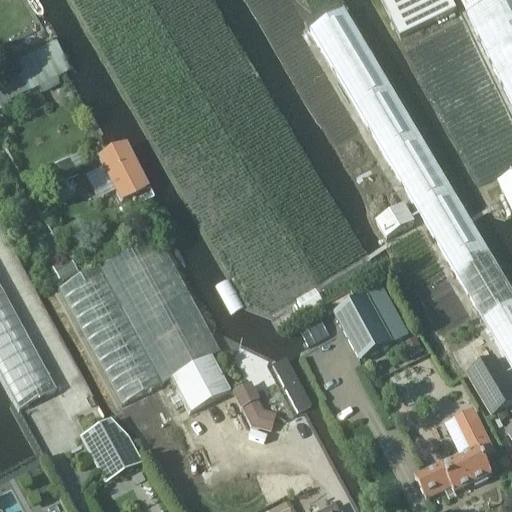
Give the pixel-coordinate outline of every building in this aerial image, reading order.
[(456,12),(450,0),(380,0),(400,39),(456,12)] [(511,0),(459,0),(511,108),(511,0)] [(511,294),(390,89),(344,12),(310,32),(511,369),(511,294)] [(121,204),(129,200),(144,192),(122,149),(99,161),(121,204)] [(511,178),(498,186),(511,214),(511,178)] [(376,220),(386,238),(416,221),(406,204),(376,220)] [(219,355),(191,303),(156,238),(58,291),(121,407),(170,381),(189,417),(229,394),(210,359),(219,355)] [(70,261),(52,270),(59,284),(77,275),(70,261)] [(228,280),(214,287),(230,315),(244,308),(228,280)] [(334,317),(360,365),(408,339),(382,291),(334,317)] [(0,294),(0,379),(18,414),(54,394),(0,294)] [(319,294),(302,298),(305,310),(322,306),(319,294)] [(320,322),(293,336),(302,353),(329,339),(320,322)] [(418,339),(401,348),(408,361),(425,352),(418,339)] [(492,420),(497,417),(511,407),(511,386),(495,359),(466,376),(492,420)] [(297,416),(303,412),(310,409),(285,362),(272,369),(297,416)] [(255,399),(239,408),(248,429),(270,435),(275,417),(263,414),(255,399)] [(451,490),(454,496),(491,478),(483,461),(495,455),(473,413),(459,420),(475,452),(442,468),(441,465),(414,477),(426,503),(451,490)] [(141,468),(127,442),(108,424),(79,441),(105,487),(141,468)] [(317,479),(308,484),(312,493),(322,488),(317,479)]
